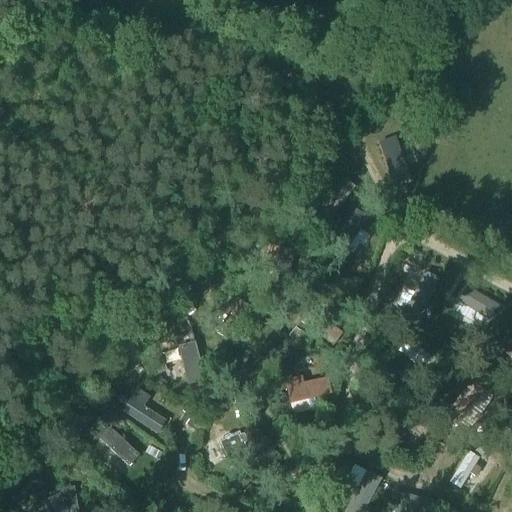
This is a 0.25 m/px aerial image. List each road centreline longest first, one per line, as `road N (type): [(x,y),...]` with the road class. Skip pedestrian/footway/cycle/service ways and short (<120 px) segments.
road 1 (track): [(0,462),(360,91)]
road 2 (track): [(312,511),(305,494),(344,416),(394,228)]
road 3 (track): [(96,0),(165,29),(310,47),(336,61),(360,91)]
road 4 (track): [(511,292),(394,228),(364,152),(360,91)]
road 5 (unknown): [(212,0),(418,36)]
road 6 (track): [(488,511),(335,441)]
road 7 (track): [(360,91),(399,50),(480,0)]
